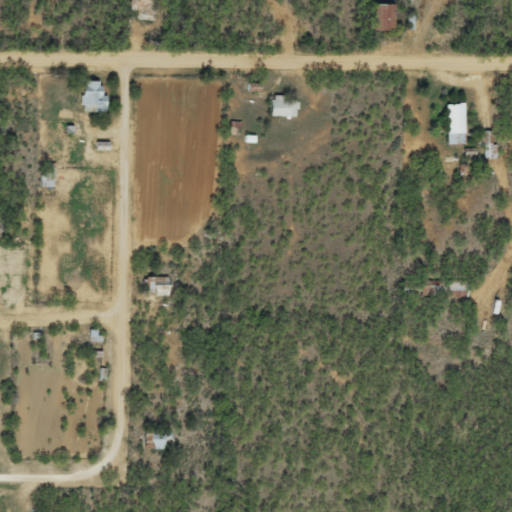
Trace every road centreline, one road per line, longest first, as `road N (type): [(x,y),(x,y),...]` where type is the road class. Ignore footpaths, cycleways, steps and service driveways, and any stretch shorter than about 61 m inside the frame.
road 1 (residential): [(511,88),(0,99)]
road 2 (residential): [(0,468),(111,467),(156,387),(161,95)]
road 3 (residential): [(156,329),(0,329)]
